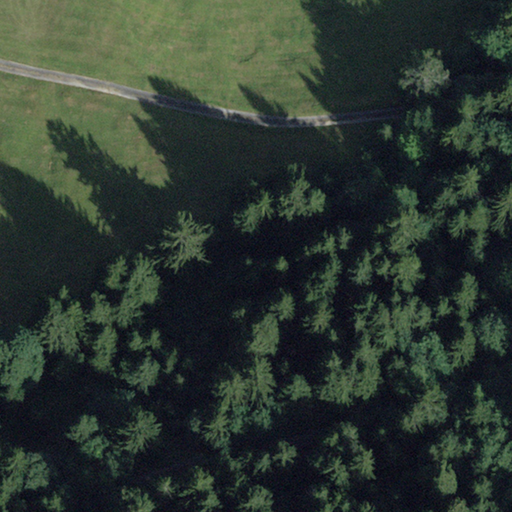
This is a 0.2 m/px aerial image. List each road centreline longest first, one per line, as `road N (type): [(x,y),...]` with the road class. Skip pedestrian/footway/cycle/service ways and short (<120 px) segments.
road 1 (track): [(511,98),(290,122),(0,64)]
road 2 (track): [(92,511),(173,467),(322,438),(511,370)]
